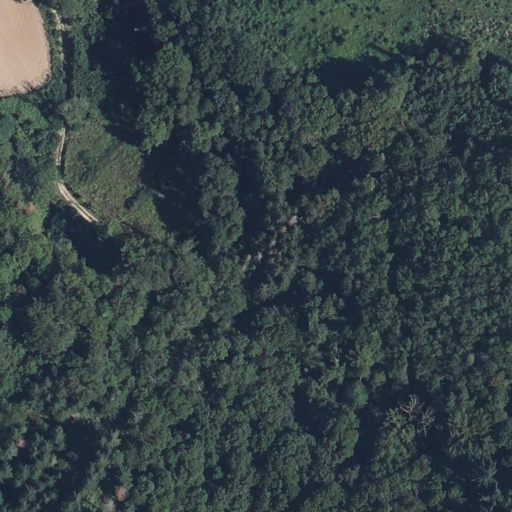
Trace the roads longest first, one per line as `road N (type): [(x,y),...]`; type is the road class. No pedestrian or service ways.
road 1 (track): [(56,0),(67,87),(61,188),(94,221),(269,309)]
road 2 (track): [(382,184),(387,283),(409,324),(497,408),(511,411)]
